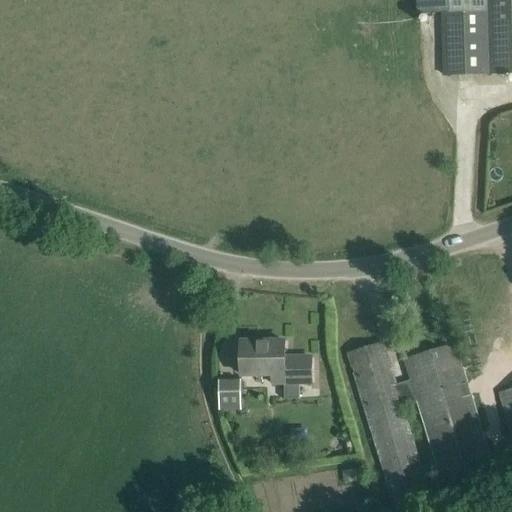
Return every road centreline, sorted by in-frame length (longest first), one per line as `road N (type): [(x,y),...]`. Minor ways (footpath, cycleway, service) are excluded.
road 1 (unclassified): [(0,190),(211,259),(273,269),(401,260),(511,225)]
road 2 (track): [(211,259),(199,324),(202,385),(239,511)]
